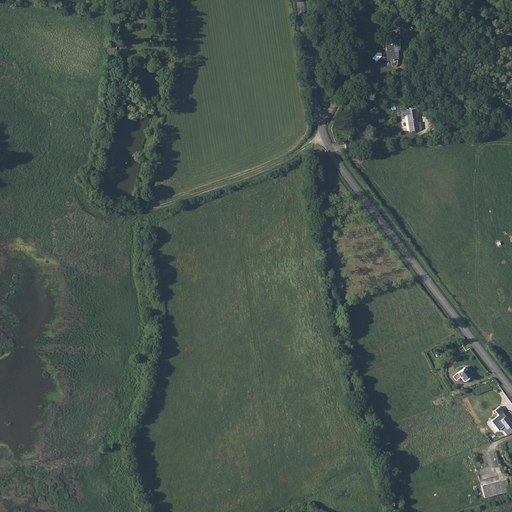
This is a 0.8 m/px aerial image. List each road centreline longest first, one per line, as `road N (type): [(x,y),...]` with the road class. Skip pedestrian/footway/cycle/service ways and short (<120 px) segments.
road 1 (tertiary): [(511,392),(336,162),(316,111),(298,0)]
road 2 (track): [(323,136),(253,174),(158,206),(104,206),(89,184),(112,47)]
road 3 (track): [(323,136),(314,144),(326,268),(356,401),(395,511)]
road 4 (track): [(511,121),(442,109),(386,81)]
